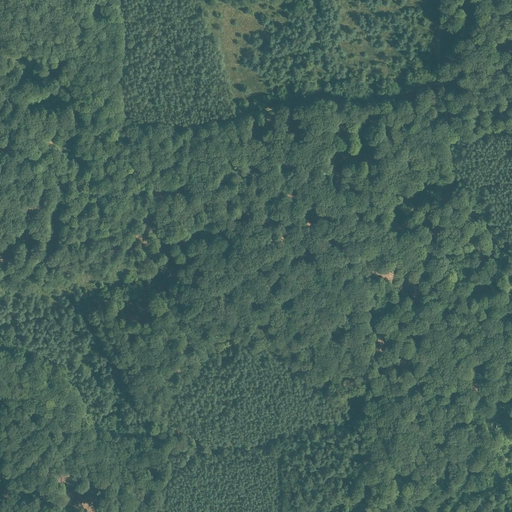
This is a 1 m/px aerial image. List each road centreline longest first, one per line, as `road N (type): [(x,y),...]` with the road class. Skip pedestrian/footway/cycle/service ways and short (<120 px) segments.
road 1 (track): [(441,89),(389,100),(306,101),(195,127),(0,118)]
road 2 (track): [(440,0),(441,89),(460,191),(511,267)]
road 3 (track): [(364,511),(499,463)]
